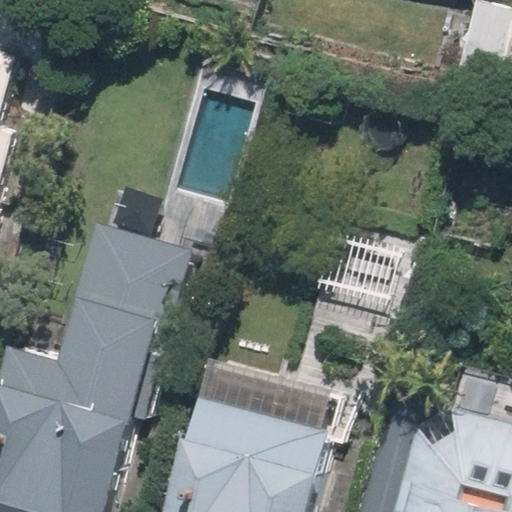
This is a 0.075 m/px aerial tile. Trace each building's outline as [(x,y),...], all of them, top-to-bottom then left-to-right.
[(511,2),(504,0),(491,0),(470,83),(511,93),(511,2)] [(0,281),(7,284),(41,166),(19,159),(28,126),(12,121),(32,51),(0,42),(0,281)] [(164,413),(216,216),(118,191),(83,328),(92,331),(87,350),(33,336),(0,461),(0,511),(124,511),(151,409),(164,413)] [(300,369),(236,350),(187,511),(347,511),(429,240),(346,215),(300,369)] [(511,511),(511,360),(460,346),(450,380),(410,369),(369,511),(511,511)]
